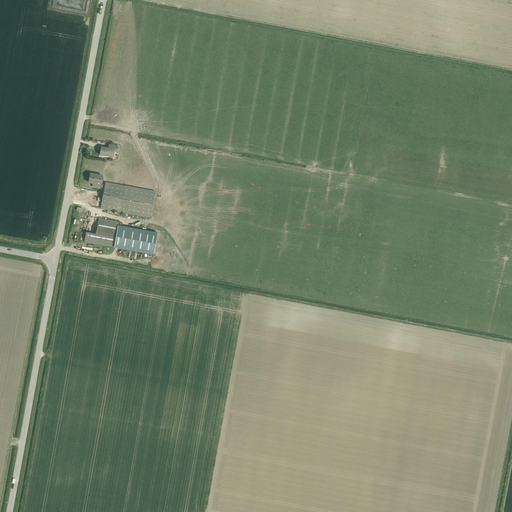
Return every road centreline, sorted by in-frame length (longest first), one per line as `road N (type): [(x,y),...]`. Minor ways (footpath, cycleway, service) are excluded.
road 1 (track): [(147,0),(511,70)]
road 2 (tertiary): [(55,259),(103,0)]
road 3 (tertiary): [(10,511),(55,259)]
road 4 (track): [(81,116),(228,149)]
